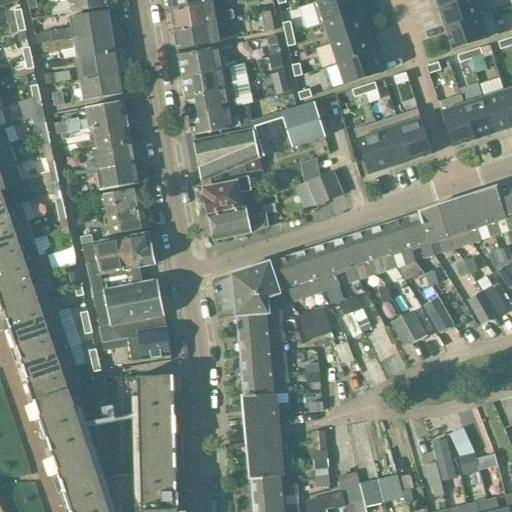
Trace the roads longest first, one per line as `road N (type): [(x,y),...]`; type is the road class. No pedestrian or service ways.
road 1 (residential): [(456,180),(185,270)]
road 2 (residential): [(185,270),(138,0)]
road 3 (residential): [(205,511),(200,360),(185,270)]
road 4 (residential): [(456,180),(396,0)]
road 5 (residential): [(0,345),(56,511)]
